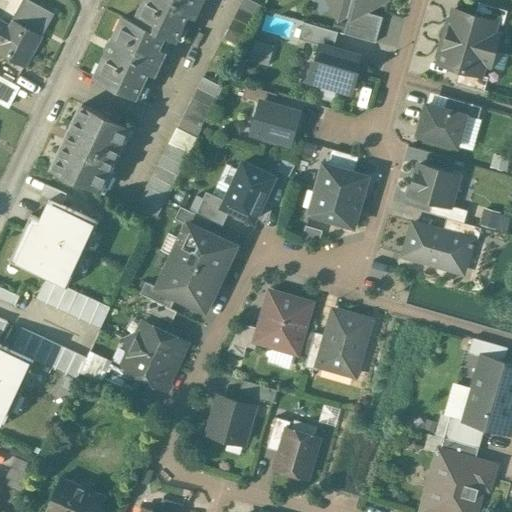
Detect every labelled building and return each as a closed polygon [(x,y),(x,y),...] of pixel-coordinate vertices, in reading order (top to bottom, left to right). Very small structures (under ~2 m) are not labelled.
[(24,0),(28,2),(21,16),(16,13),(10,25),(0,19),(0,32),(34,51),(43,36),(41,35),(52,14),(27,0),(24,0)] [(144,0),(142,5),(145,7),(139,19),(135,17),(133,20),(163,34),(175,39),(186,15),(193,18),(201,0),(144,0)] [(265,6),(251,0),(243,0),(229,28),(249,38),(265,6)] [(330,0),(334,7),(344,2),(351,16),(352,17),(363,10),(381,0),(330,0)] [(508,10),(479,2),(475,15),(496,21),(496,22),(503,24),(508,10)] [(475,15),(454,9),(446,36),(495,50),(499,34),(493,32),(496,22),(496,21),(475,15)] [(364,11),(363,10),(352,17),(351,16),(349,17),(344,33),(376,42),(383,17),(364,11)] [(133,20),(123,15),(122,18),(126,20),(120,33),(118,32),(113,42),(111,41),(105,53),(107,54),(103,64),(104,65),(98,78),(94,76),(93,79),(133,98),(145,72),(154,76),(165,51),(157,47),(163,34),(133,20)] [(320,45),(333,49),(338,32),(304,22),(299,39),(320,45)] [(249,38),(229,28),(224,38),(244,48),(249,38)] [(34,51),(0,32),(0,53),(26,67),(34,51)] [(495,50),(446,36),(438,63),(459,69),(481,75),(481,74),(484,65),(490,66),(495,50)] [(320,45),(316,60),(314,60),(309,79),(351,92),(357,72),(355,72),(359,56),(333,49),(320,45)] [(481,75),(459,69),(456,82),(484,91),(488,77),(481,74),(481,75)] [(19,86),(0,75),(0,102),(7,107),(19,86)] [(223,87),(203,77),(192,98),(212,108),(223,87)] [(259,89),(246,85),(243,96),(256,100),(259,89)] [(482,107),(448,97),(444,108),(466,115),(466,116),(478,119),(482,107)] [(212,108),(192,98),(187,108),(206,118),(207,118),(212,108)] [(299,113),(261,102),(252,131),(265,135),(264,138),(277,142),(278,138),(290,142),(299,113)] [(444,108),(427,103),(418,134),(457,145),(466,116),(466,115),(444,108)] [(130,126),(82,104),(52,170),(63,175),(63,174),(99,191),(130,126)] [(206,118),(187,108),(182,118),(201,127),(206,118)] [(202,128),(182,118),(177,128),(197,138),(202,128)] [(168,143),(136,207),(157,217),(189,154),(168,143)] [(358,156),(331,149),(327,164),(354,172),(358,156)] [(274,176),(243,162),(225,200),(223,206),(230,209),(254,220),(274,176)] [(327,164),(324,163),(316,188),(361,201),(368,176),(354,172),(327,164)] [(458,175),(419,164),(416,174),(415,175),(416,176),(414,183),(413,183),(412,184),(413,185),(410,194),(433,201),(449,206),(450,205),(458,175)] [(361,201),(316,188),(309,213),(354,226),(361,201)] [(225,200),(206,191),(196,213),(211,220),(222,226),(230,209),(223,206),(225,200)] [(19,263),(68,286),(98,222),(49,199),(19,263)] [(468,210),(450,205),(449,206),(433,201),(429,212),(447,218),(464,222),(468,210)] [(196,213),(181,206),(175,218),(186,223),(187,222),(206,231),(211,220),(196,213)] [(504,227),(508,212),(485,206),(481,221),(504,227)] [(464,222),(447,218),(443,231),(477,241),(481,227),(464,222)] [(206,231),(187,222),(186,223),(172,255),(221,278),(230,257),(219,252),(225,240),(206,231)] [(443,231),(413,222),(404,255),(456,270),(459,260),(466,262),(471,245),(472,246),(473,243),(472,243),(472,240),(477,242),(477,241),(443,231)] [(172,250),(179,236),(168,231),(161,245),(172,250)] [(221,278),(172,255),(157,287),(157,288),(176,297),(195,305),(200,293),(211,298),(221,278)] [(176,297),(157,288),(157,287),(146,281),(140,293),(171,307),(176,297)] [(0,284),(0,296),(18,302),(21,291),(0,284)] [(311,303),(270,291),(260,328),(256,340),(257,340),(270,344),(272,347),(281,350),(285,348),(297,352),(311,303)] [(370,320),(334,310),(326,335),(318,364),(319,365),(343,371),(345,365),(357,369),(370,320)] [(187,342),(143,321),(133,343),(177,363),(187,342)] [(241,323),(227,351),(244,356),(247,346),(255,348),(257,340),(256,340),(260,328),(241,323)] [(326,335),(315,332),(305,366),(317,370),(319,365),(318,364),(326,335)] [(507,347),(473,337),(469,352),(483,356),(483,355),(504,361),(507,347)] [(34,359),(0,343),(0,423),(4,425),(12,408),(13,409),(14,407),(14,400),(14,407),(32,370),(30,369),(34,359)] [(177,363),(133,343),(122,367),(121,368),(143,379),(165,389),(177,363)] [(103,379),(111,357),(88,348),(80,370),(103,379)] [(511,363),(504,361),(483,355),(483,356),(474,388),(511,399),(511,363)] [(143,379),(121,368),(122,367),(111,362),(104,378),(136,393),(143,379)] [(277,389),(243,379),(237,400),(254,405),(256,398),(273,403),(277,389)] [(511,420),(511,399),(474,388),(464,420),(464,421),(485,427),(508,434),(511,420)] [(237,400),(219,396),(209,433),(243,443),(254,405),(237,400)] [(485,427),(464,421),(464,420),(450,416),(444,437),(479,447),(485,427)] [(291,421),(276,417),(267,448),(280,451),(287,428),(288,428),(291,421)] [(288,428),(287,428),(280,451),(276,468),(307,477),(319,437),(288,428)] [(479,447),(444,437),(441,449),(475,459),(479,447)] [(439,449),(422,510),(426,511),(475,511),(483,487),(488,488),(495,465),(475,459),(441,449),(439,449)] [(15,456),(4,482),(24,491),(36,465),(15,456)] [(98,511),(105,497),(61,478),(45,511),(98,511)] [(181,511),(183,505),(162,499),(158,511),(181,511)]
